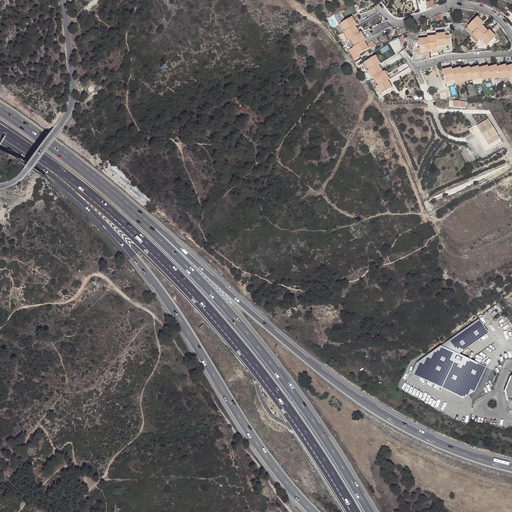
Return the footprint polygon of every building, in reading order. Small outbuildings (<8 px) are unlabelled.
[(475,33),(473,34),(479,41),(481,39),(487,46),(495,38),(489,31),(487,33),(481,26),(483,25),(474,15),(465,23),(475,33)] [(351,18),(341,24),(346,31),(344,32),(349,40),(350,39),(355,47),(353,47),(358,55),(368,50),(365,45),(366,44),(364,41),(366,40),(364,37),(363,38),(360,33),(359,34),(356,29),(357,29),(355,26),(357,25),(355,21),(354,22),(351,18)] [(479,41),(473,34),(470,37),(476,43),(479,41)] [(419,41),(420,48),(420,52),(429,51),(429,50),(434,49),(434,54),(438,53),(438,51),(437,47),(446,46),(450,46),(449,36),(445,36),(445,35),(436,36),(436,37),(427,38),(427,40),(419,41)] [(375,56),(365,62),(369,70),(368,71),(372,79),(374,78),(378,85),(376,86),(381,94),(391,88),(387,80),(388,80),(384,72),(382,73),(378,65),(379,64),(375,56)] [(479,69),(479,68),(470,70),(470,69),(461,71),(461,69),(452,71),(452,69),(443,71),(446,83),(454,81),(455,82),(463,80),(464,82),(472,80),(473,81),(481,79),(482,81),(490,79),(491,80),(499,78),(500,79),(508,77),(509,79),(511,78),(511,66),(506,68),(506,66),(497,68),(496,67),(488,69),(488,67),(483,69),(479,69)] [(471,130),(474,134),(475,133),(478,138),(477,139),(486,153),(502,143),(488,120),(471,130)] [(486,334),(477,321),(424,359),(420,368),(415,365),(412,372),(420,377),(428,382),(437,386),(446,390),(456,393),(465,396),(467,396),(469,396),(471,395),(473,393),(474,392),(485,368),(457,355),(486,334)]
